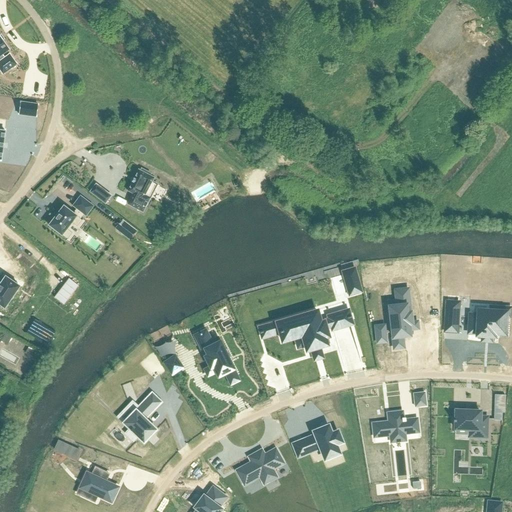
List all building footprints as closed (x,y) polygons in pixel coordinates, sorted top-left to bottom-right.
[(469,68),(497,57),(509,41),(505,31),(495,24),(490,25),(485,12),(474,17),(480,31),(475,33),(462,50),(464,54),(460,59),(463,67),(461,69),(466,72),(469,68)] [(0,37),(0,71),(2,74),(16,64),(9,54),(4,58),(2,55),(9,50),(0,37)] [(132,194),(127,205),(142,212),(157,184),(152,182),(153,179),(154,178),(153,177),(153,178),(149,176),(150,173),(141,169),(140,171),(139,170),(138,170),(137,171),(138,171),(134,178),(133,179),(132,182),(131,182),(131,183),(128,190),(127,191),(132,194)] [(95,184),(90,192),(105,204),(111,196),(106,192),(96,185),(95,184)] [(79,218),(83,214),(85,216),(86,215),(92,207),(93,206),(92,205),(92,206),(80,197),(81,197),(80,196),(79,197),(73,205),(72,206),(77,209),(73,214),(63,206),(62,207),(63,207),(58,213),(54,218),(49,225),(49,224),(48,225),(49,226),(61,235),(60,235),(61,235),(67,239),(72,233),(66,229),(71,222),(77,227),(82,220),(79,218)] [(354,268),(342,272),(343,275),(347,290),(349,295),(361,292),(354,268)] [(5,276),(0,283),(0,305),(4,308),(19,286),(5,276)] [(446,302),(445,320),(457,320),(458,302),(446,302)] [(406,305),(389,307),(393,342),(402,341),(401,336),(409,335),(408,324),(411,324),(410,312),(409,312),(409,313),(407,313),(406,305)] [(293,317),(295,323),(278,328),(282,342),(295,338),(298,347),(305,345),(306,351),(326,345),(324,338),(328,337),(326,329),(331,327),(332,330),(351,324),(347,310),(328,316),(329,320),(320,322),(316,311),(293,317)] [(469,314),(468,332),(476,332),(476,336),(494,337),(494,334),(504,334),(505,316),(490,315),(490,311),(477,310),(477,314),(469,314)] [(384,325),(375,326),(376,339),(385,338),(384,325)] [(13,334),(19,337),(24,330),(18,326),(13,334)] [(214,352),(205,357),(209,366),(210,368),(213,367),(216,373),(218,377),(225,373),(227,378),(235,374),(219,342),(211,346),(214,352)] [(174,356),(164,363),(172,374),(182,367),(174,356)] [(140,406),(124,423),(130,429),(126,433),(133,440),(137,436),(143,442),(155,430),(144,419),(160,402),(151,394),(147,399),(146,398),(139,406),(140,406)] [(453,420),(453,422),(455,422),(454,429),(469,429),(469,435),(469,437),(485,437),(486,418),(479,417),(480,411),(455,410),(455,420),(453,420)] [(389,422),(373,424),(374,436),(390,435),(391,442),(405,440),(404,433),(417,432),(416,419),(405,421),(405,418),(402,418),(401,412),(388,414),(389,422)] [(502,412),(493,412),(493,420),(501,420),(502,412)] [(315,436),(310,438),(315,450),(320,448),(324,459),(339,454),(335,445),(341,443),(337,431),(331,434),(328,426),(313,432),(315,436)] [(303,440),(293,444),(298,456),(308,452),(303,440)] [(252,462),(237,471),(244,484),(259,476),(264,483),(275,477),(271,469),(282,463),(275,450),(264,456),(261,451),(249,457),(252,462)] [(208,467),(200,458),(194,463),(202,472),(208,467)] [(87,473),(82,482),(88,485),(83,496),(87,498),(94,501),(97,495),(111,502),(118,487),(105,481),(108,474),(95,468),(92,475),(87,473)] [(32,487),(24,510),(35,511),(40,500),(43,490),(32,487)] [(197,509),(194,511),(218,511),(221,509),(219,507),(226,497),(220,493),(220,494),(213,503),(203,495),(198,503),(197,502),(197,503),(197,504),(195,507),(194,506),(194,507),(197,509)] [(486,500),(485,511),(501,511),(503,502),(486,500)]
